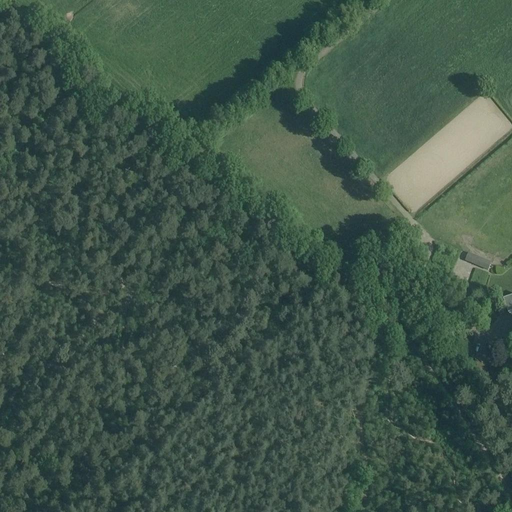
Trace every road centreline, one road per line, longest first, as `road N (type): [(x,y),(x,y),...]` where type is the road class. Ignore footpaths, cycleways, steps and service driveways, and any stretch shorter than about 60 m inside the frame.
road 1 (track): [(110,511),(137,495),(148,460),(149,415),(128,364),(119,277),(91,231),(0,168)]
road 2 (track): [(242,191),(0,406)]
road 3 (unclassified): [(405,216),(297,85),(300,67),(380,0)]
